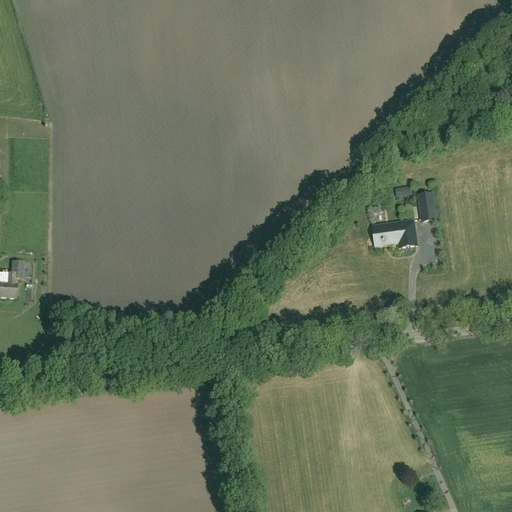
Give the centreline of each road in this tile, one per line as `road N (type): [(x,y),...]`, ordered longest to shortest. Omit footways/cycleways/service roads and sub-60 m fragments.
road 1 (unclassified): [(0,398),(511,323)]
road 2 (track): [(185,371),(511,36)]
